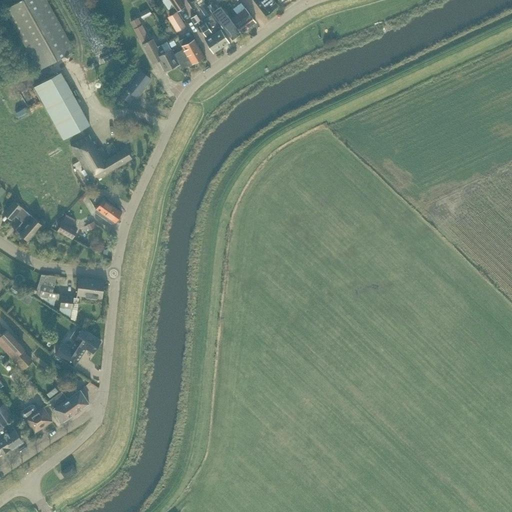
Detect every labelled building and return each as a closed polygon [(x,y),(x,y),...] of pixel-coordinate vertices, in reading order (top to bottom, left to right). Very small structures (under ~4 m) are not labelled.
[(45,0),(21,0),(5,9),(38,70),(74,50),(45,0)] [(165,0),(157,0),(162,9),(168,5),(165,0)] [(179,0),(168,0),(177,12),(184,7),(179,0)] [(230,19),(220,6),(215,0),(207,6),(211,12),(229,37),(238,30),(230,19)] [(272,10),(277,6),(272,0),(252,0),(265,16),(272,10)] [(211,13),(205,4),(200,8),(205,16),(211,13)] [(241,34),(255,22),(244,8),(232,17),(230,19),(238,30),(241,34)] [(176,12),(167,18),(175,32),(185,27),(176,12)] [(196,15),(191,18),(194,24),(200,20),(196,15)] [(218,27),(214,22),(211,16),(204,21),(205,22),(203,23),(220,48),(229,43),(220,29),(217,31),(215,29),(218,27)] [(166,42),(161,45),(156,47),(152,39),(150,40),(137,17),(130,21),(134,29),(150,59),(156,56),(164,72),(178,64),(173,54),(170,49),(167,44),(166,42)] [(219,49),(220,48),(203,23),(198,26),(201,30),(205,36),(208,34),(209,36),(204,39),(213,53),(214,52),(215,53),(217,54),(220,52),(220,50),(219,49)] [(159,27),(162,36),(169,34),(166,25),(159,27)] [(182,39),(194,61),(204,57),(194,39),(193,40),(189,32),(185,34),(187,37),(182,39)] [(192,63),(194,61),(182,39),(179,41),(183,49),(174,54),(182,68),(188,65),(189,65),(192,64),(192,63)] [(136,97),(150,79),(139,70),(126,88),(125,87),(119,95),(129,102),(134,95),(136,97)] [(63,139),(90,125),(60,72),(34,87),(63,139)] [(10,118),(16,116),(8,98),(3,101),(10,118)] [(20,106),(13,108),(15,115),(22,113),(20,106)] [(92,182),(131,158),(125,148),(108,158),(100,147),(97,149),(89,135),(70,146),(92,182)] [(121,212),(103,199),(96,209),(107,217),(106,218),(106,220),(111,223),(113,223),(114,221),(115,222),(121,212)] [(15,230),(27,241),(41,226),(13,201),(3,213),(10,220),(14,216),(21,222),(15,230)] [(76,229),(70,226),(74,219),(66,214),(57,230),(71,238),(76,229)] [(42,284),(43,280),(54,283),(56,276),(41,274),(38,283),(37,283),(36,289),(35,291),(31,290),(30,292),(39,297),(53,306),(57,293),(52,292),(54,286),(42,284)] [(102,281),(78,278),(76,295),(101,298),(102,281)] [(24,293),(19,299),(26,304),(31,297),(24,293)] [(60,307),(59,307),(59,310),(70,319),(72,309),(73,297),(61,296),(60,307)] [(0,335),(0,345),(22,371),(34,360),(24,349),(7,329),(0,335)] [(100,341),(82,329),(74,340),(75,341),(71,347),(63,342),(55,354),(74,367),(86,348),(93,353),(100,341)] [(24,379),(18,370),(12,374),(18,383),(24,379)] [(44,395),(51,391),(49,387),(42,391),(44,395)] [(62,422),(89,404),(80,390),(67,399),(62,392),(49,401),(54,409),(62,422)] [(13,427),(9,421),(14,418),(4,403),(0,405),(0,438),(7,450),(11,448),(22,441),(13,426),(13,427)] [(28,418),(34,414),(36,412),(36,409),(35,407),(34,405),(31,405),(29,406),(22,410),(21,412),(20,414),(21,416),(23,418),(25,418),(28,418)] [(34,432),(52,421),(43,408),(26,419),(34,432)] [(65,479),(76,470),(72,464),(60,472),(65,479)]
